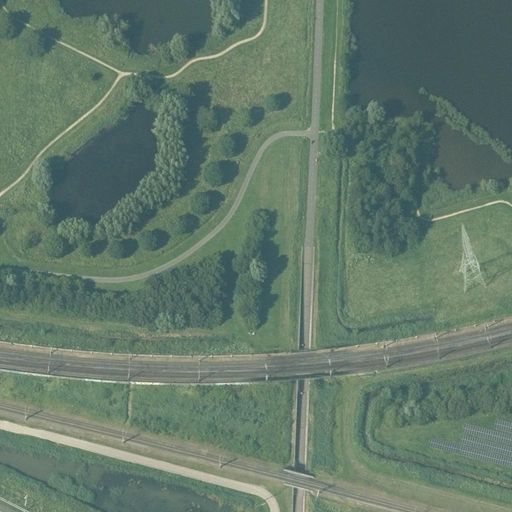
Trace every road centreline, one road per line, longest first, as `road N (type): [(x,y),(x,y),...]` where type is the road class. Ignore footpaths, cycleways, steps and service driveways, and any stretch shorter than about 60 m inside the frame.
road 1 (track): [(511,354),(370,383),(349,406),(347,429),(355,463),(368,474),(501,511)]
road 2 (track): [(313,133),(336,142),(413,225)]
